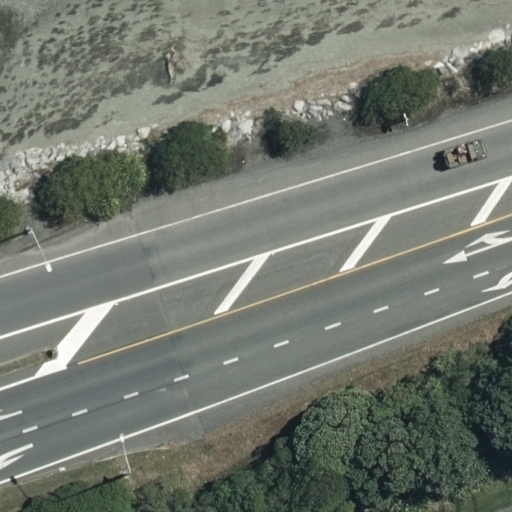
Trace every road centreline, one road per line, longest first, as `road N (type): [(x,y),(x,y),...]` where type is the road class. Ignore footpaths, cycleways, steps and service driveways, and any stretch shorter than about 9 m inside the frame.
road 1 (trunk): [(511,254),(0,442)]
road 2 (trunk): [(0,304),(511,150)]
